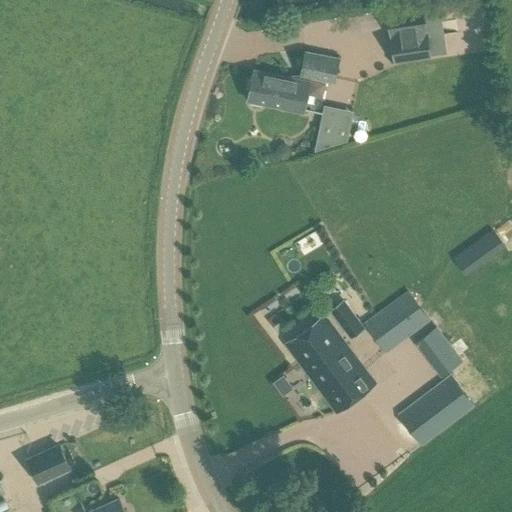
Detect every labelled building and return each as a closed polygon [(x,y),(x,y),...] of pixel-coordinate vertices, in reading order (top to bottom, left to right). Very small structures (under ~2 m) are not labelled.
[(421,8),(386,13),(393,62),(429,57),(421,8)] [(254,70),(248,101),(302,112),(309,78),(333,83),(338,59),(305,52),(299,80),(254,70)] [(289,147),(283,144),(278,146),(275,151),(277,156),(282,159),(288,158),(290,152),(289,147)] [(492,229),(453,258),(465,275),(505,247),(492,229)] [(407,292),(364,323),(385,352),(428,321),(407,292)] [(344,300),(330,310),(350,338),(364,328),(344,300)] [(326,314),(286,343),(336,412),(376,384),(326,314)] [(437,328),(416,345),(441,376),(462,360),(437,328)] [(451,374),(398,415),(422,446),(475,406),(451,374)] [(30,459),(40,480),(77,463),(67,442),(30,459)] [(123,511),(118,500),(91,511),(123,511)]
